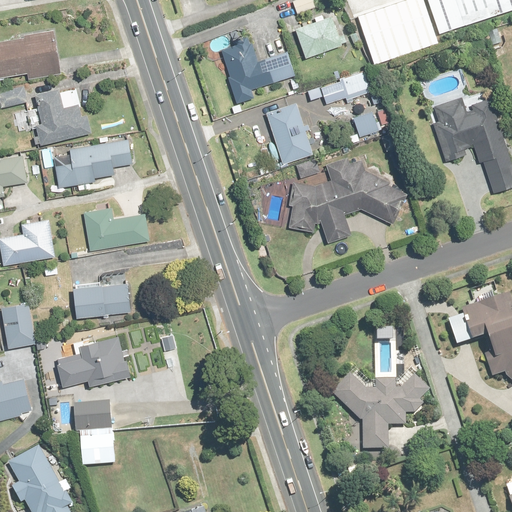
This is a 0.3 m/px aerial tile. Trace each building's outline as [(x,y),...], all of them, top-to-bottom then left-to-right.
[(309,10),(312,8),(309,0),(296,0),(291,2),(295,15),(298,14),(309,10)] [(428,13),(413,0),(391,0),(390,2),(387,0),(384,0),(374,12),(378,16),(365,29),(391,53),(428,13)] [(511,9),(511,0),(424,0),(437,35),(511,9)] [(339,47),(338,45),(344,43),(340,31),(333,33),(328,19),(321,21),(319,16),(312,19),(314,24),(297,29),(293,31),(303,60),(339,47)] [(63,74),(61,59),(56,31),(27,35),(28,39),(0,43),(0,78),(31,73),(32,79),(63,74)] [(487,35),(491,46),(501,42),(498,32),(487,35)] [(349,37),(352,45),(359,42),(356,34),(349,37)] [(283,81),(275,57),(256,63),(249,45),(247,46),(244,38),(231,42),(232,47),(219,51),(223,62),(224,65),(221,63),(217,64),(214,67),(215,71),(218,74),(223,73),(225,70),(228,78),(226,79),(234,105),(252,99),(249,92),(265,86),(268,86),(283,81)] [(348,77),(359,73),(357,68),(361,67),(359,62),(345,67),(348,77)] [(324,105),(334,102),(344,98),(344,97),(367,90),(366,88),(371,86),(367,74),(362,76),(361,73),(359,73),(348,77),(337,80),(338,84),(319,90),(324,105)] [(288,83),(291,90),(297,89),(294,80),(288,83)] [(30,102),(27,89),(26,87),(14,90),(13,86),(1,89),(2,93),(0,93),(0,97),(3,109),(26,103),(29,102),(30,102)] [(86,118),(84,106),(78,107),(74,92),(64,94),(63,91),(39,96),(40,100),(45,125),(40,126),(45,146),(95,135),(92,117),(86,118)] [(489,100),(486,101),(470,107),(471,112),(464,115),(458,99),(432,108),(437,123),(433,124),(431,125),(444,163),(449,162),(464,157),(462,150),(468,148),(468,146),(471,145),(478,165),(481,163),(491,191),(492,194),(511,187),(511,171),(509,164),(506,153),(505,148),(489,100)] [(305,140),(304,136),(293,104),(263,115),(273,142),(281,166),(310,156),(309,154),(305,140)] [(356,131),(358,137),(376,131),(370,115),(352,121),(356,131)] [(132,140),(73,149),(74,155),(58,158),(63,188),(99,182),(98,178),(118,175),(117,167),(135,164),(132,140)] [(12,185),(30,182),(26,157),(4,161),(0,161),(0,198),(4,197),(7,197),(5,186),(12,185)] [(382,182),(373,177),(362,172),(359,161),(347,165),(345,159),(341,161),(324,166),(329,182),(313,187),(291,183),(287,207),(291,208),(287,229),(311,234),(312,226),(318,224),(320,230),(324,243),(325,245),(347,237),(346,232),(342,220),(340,216),(359,210),(389,225),(404,196),(389,188),(386,187),(387,184),(386,184),(382,182)] [(320,172),(315,159),(297,165),(302,179),(320,172)] [(117,220),(117,217),(115,209),(110,210),(98,212),(88,214),(94,250),(94,251),(97,251),(153,241),(148,214),(144,215),(117,220)] [(7,266),(57,257),(51,221),(26,225),(27,235),(14,238),(3,240),(7,266)] [(59,265),(47,267),(49,276),(60,274),(59,265)] [(123,314),(134,313),(131,284),(104,287),(104,283),(99,284),(79,286),(83,319),(99,317),(123,314)] [(511,307),(507,293),(493,297),(473,304),(459,308),(461,315),(459,315),(450,318),(446,320),(454,345),(460,342),(467,340),(483,335),(489,353),(483,354),(491,376),(503,372),(504,375),(511,382),(511,307)] [(12,294),(0,296),(0,306),(8,305),(8,303),(13,302),(12,294)] [(10,348),(35,343),(28,303),(2,308),(10,348)] [(95,389),(137,377),(133,362),(130,363),(123,337),(99,343),(98,341),(88,344),(87,342),(77,344),(80,355),(61,360),(68,388),(93,381),(95,389)] [(393,379),(376,379),(374,379),(374,389),(364,389),(348,373),(329,392),(349,412),(358,421),(361,420),(361,449),(386,449),(386,429),(386,425),(391,425),(403,425),(403,412),(412,413),(421,403),(417,400),(427,389),(413,375),(400,388),(393,388),(393,379)] [(0,417),(17,413),(16,411),(30,408),(24,381),(4,386),(3,381),(0,381),(0,417)] [(118,464),(113,416),(112,403),(77,406),(68,407),(69,418),(82,417),(86,467),(118,464)] [(66,511),(34,457),(3,475),(13,493),(7,496),(16,511),(18,510),(19,511),(66,511)] [(344,461),(348,475),(362,470),(360,463),(357,464),(354,457),(344,461)]
